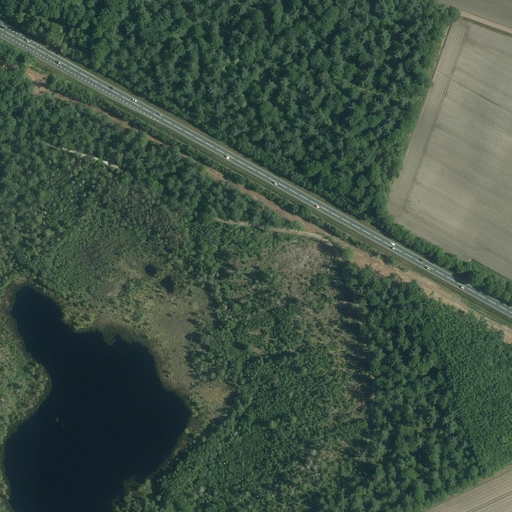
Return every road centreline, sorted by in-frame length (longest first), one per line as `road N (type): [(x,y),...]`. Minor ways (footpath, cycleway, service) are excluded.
road 1 (track): [(327,511),(360,483),(373,390),(336,249),(317,237),(222,221),(118,168),(53,148),(25,135),(0,98)]
road 2 (trunk): [(511,313),(0,29)]
road 3 (track): [(150,0),(376,96),(416,105),(450,9)]
